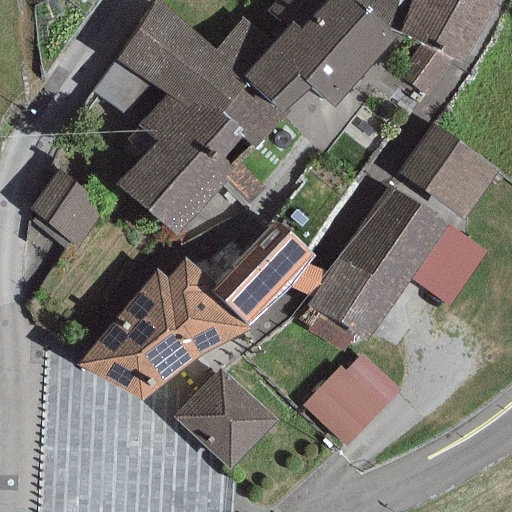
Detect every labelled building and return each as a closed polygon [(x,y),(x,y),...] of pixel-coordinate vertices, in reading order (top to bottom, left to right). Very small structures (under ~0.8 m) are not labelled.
[(156,142),(115,185),(176,236),(284,117),(281,114),(214,52),(158,0),(154,0),(115,63),(149,85),(165,96),(137,126),(156,142)] [(334,107),(396,37),(388,30),(351,0),(274,0),(251,26),(243,18),(214,52),(281,114),(311,88),(334,107)] [(351,0),(388,30),(464,65),(498,0),(351,0)] [(122,115),(149,85),(115,63),(93,92),(122,115)] [(463,219),(497,170),(431,124),(397,173),(463,219)] [(106,207),(59,171),(28,212),(36,217),(69,243),(75,248),(106,207)] [(390,189),(306,304),(364,344),(410,279),(448,226),(390,189)] [(64,249),(69,243),(36,217),(31,223),(64,249)] [(291,287),(314,256),(274,223),(214,289),(210,293),(245,327),(291,287)] [(448,226),(410,279),(449,308),(486,253),(448,226)] [(156,271),(76,365),(141,401),(200,356),(248,330),(245,327),(210,293),(214,289),(185,258),(167,278),(156,271)] [(397,390),(360,354),(344,372),(338,367),(303,404),(343,447),(397,390)] [(275,422),(219,369),(172,418),(229,471),(275,422)]
